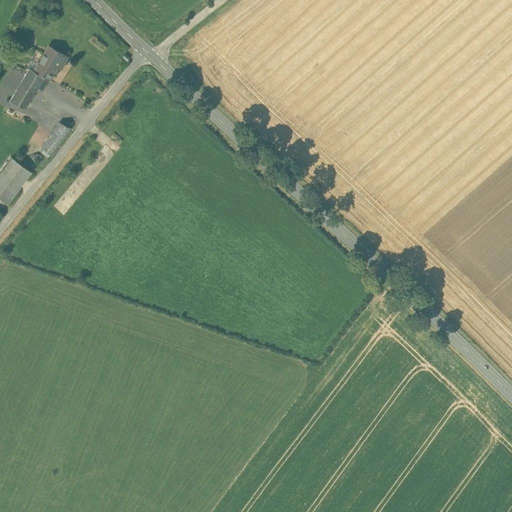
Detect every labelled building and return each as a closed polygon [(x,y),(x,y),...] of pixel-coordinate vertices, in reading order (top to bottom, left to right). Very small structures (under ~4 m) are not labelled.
[(67,56),(48,44),(40,56),(56,66),(59,68),(67,56)] [(56,66),(40,56),(32,69),(44,77),(48,79),(56,66)] [(30,68),(9,100),(23,109),(44,77),(32,69),(30,68)] [(60,121),(32,160),(42,169),(70,129),(60,121)] [(11,157),(0,170),(0,197),(7,203),(31,172),(11,157)] [(62,216),(71,223),(86,206),(77,199),(62,216)]
